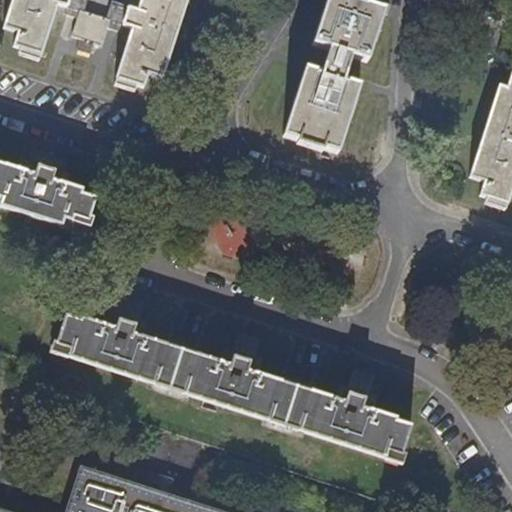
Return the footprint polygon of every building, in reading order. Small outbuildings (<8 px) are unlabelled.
[(58,6),(67,9),(69,0),(12,0),(3,28),(18,34),(14,47),(41,55),(58,6)] [(74,11),(81,13),(82,11),(85,0),(69,0),(67,9),(74,11)] [(127,9),(121,26),(132,29),(116,79),(143,88),(147,74),(162,79),(187,0),(141,0),(138,12),(127,9)] [(367,63),(384,13),(356,4),(344,0),(327,0),(313,45),(329,51),(320,75),(305,70),(284,136),(337,154),(359,88),(343,83),(350,58),(367,63)] [(108,22),(110,22),(114,24),(121,26),(127,9),(119,7),(114,5),(109,20),(108,22)] [(102,47),(110,22),(108,22),(109,20),(82,11),(81,13),(73,38),(81,40),(79,48),(90,52),(92,45),(102,47)] [(511,187),(511,73),(506,90),(498,87),(469,178),(484,184),(480,196),(506,205),(511,187)] [(0,208),(89,237),(95,220),(88,219),(93,201),(80,197),(80,192),(60,185),(50,183),(54,173),(62,175),(67,161),(50,155),(32,150),(28,163),(37,167),(33,178),(25,175),(0,166),(0,208)] [(37,167),(28,163),(25,175),(33,178),(37,167)] [(50,183),(60,185),(62,175),(54,173),(50,183)] [(125,298),(122,308),(139,313),(142,304),(134,301),(125,298)] [(411,429),(396,424),(397,419),(371,411),(376,395),(367,391),(368,388),(352,381),(349,386),(340,383),(334,401),(301,389),(257,375),(262,358),(252,355),(254,350),(238,345),(236,349),(226,346),(220,362),(143,336),(148,321),(138,318),(139,313),(122,308),(120,312),(111,310),(106,325),(81,317),(80,320),(64,316),(53,352),(399,464),(411,429)] [(241,335),(238,345),(254,350),(257,341),(249,338),(241,335)] [(352,381),(368,388),(371,378),(364,376),(356,372),(352,381)] [(232,511),(77,464),(62,511),(232,511)]
